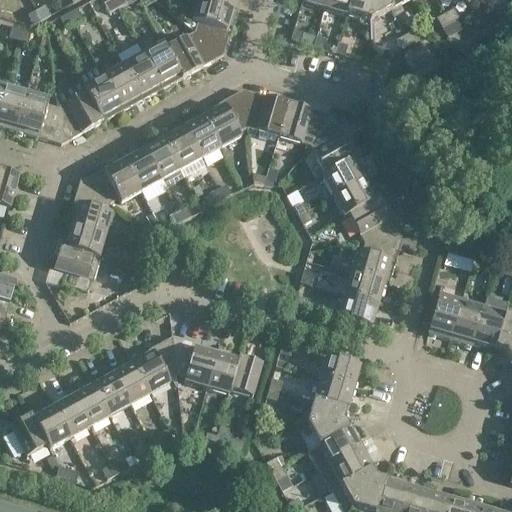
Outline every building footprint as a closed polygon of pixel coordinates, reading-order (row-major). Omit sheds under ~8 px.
[(125,7),(121,0),(114,0),(111,2),(116,12),(125,7)] [(234,0),(198,0),(197,3),(231,12),(234,0)] [(326,0),(301,0),(300,6),(323,12),(326,0)] [(350,0),(326,0),(323,12),(345,18),(350,0)] [(365,0),(350,0),(345,18),(368,25),(365,0)] [(390,13),(382,0),(365,0),(368,25),(390,13)] [(410,2),(408,0),(382,0),(390,13),(393,19),(402,14),(399,8),(410,2)] [(116,12),(111,2),(102,7),(108,16),(116,12)] [(231,12),(197,3),(191,25),(195,26),(193,35),(222,59),(235,13),(231,12)] [(43,9),(35,14),(40,23),(49,19),(43,9)] [(81,22),(76,12),(67,17),(73,26),(81,22)] [(452,12),(443,16),(449,26),(458,21),(452,12)] [(40,23),(35,14),(26,18),(32,28),(40,23)] [(449,26),(443,16),(435,21),(440,31),(449,26)] [(73,26),(67,17),(59,22),(64,31),(73,26)] [(20,33),(11,30),(7,41),(17,44),(20,33)] [(29,36),(20,33),(17,44),(26,47),(29,36)] [(302,36),(292,33),(289,44),(299,46),(302,36)] [(412,34),(403,38),(409,48),(418,44),(412,34)] [(193,35),(164,51),(180,82),(222,59),(193,35)] [(409,48),(403,38),(395,43),(400,53),(409,48)] [(315,40),(312,50),(322,53),(325,42),(315,40)] [(337,46),(334,57),(343,59),(346,49),(337,46)] [(162,47),(142,58),(161,93),(180,82),(164,51),(162,47)] [(428,60),(421,47),(402,58),(409,71),(428,60)] [(161,93),(142,58),(122,69),(141,103),(161,93)] [(141,103),(122,69),(102,80),(121,114),(141,103)] [(75,81),(78,85),(83,96),(84,95),(101,125),(121,114),(102,80),(96,70),(75,81)] [(83,96),(78,85),(54,98),(55,111),(59,148),(101,125),(84,95),(83,96)] [(25,97),(3,91),(0,102),(0,131),(14,135),(25,97)] [(246,132),(242,94),(200,117),(202,121),(203,121),(220,151),(240,140),(238,136),(246,132)] [(287,107),(242,94),(246,132),(277,141),(287,107)] [(48,104),(25,97),(14,135),(59,148),(55,111),(46,108),(48,104)] [(333,120),(287,107),(277,141),(309,150),(333,120)] [(356,162),(333,120),(309,150),(325,178),(325,179),(356,162)] [(203,121),(202,121),(183,132),(199,162),(220,151),(203,121)] [(181,128),(160,139),(179,173),(183,180),(203,169),(199,162),(183,132),(181,128)] [(179,173),(160,139),(140,150),(142,154),(159,185),(160,184),(164,191),(183,180),(179,173)] [(142,154),(123,164),(123,165),(140,195),(159,185),(142,154)] [(121,161),(99,173),(79,183),(109,207),(117,203),(119,207),(140,195),(123,165),(123,164),(121,161)] [(366,182),(356,162),(325,179),(325,178),(321,180),(332,201),(366,182)] [(258,172),(249,169),(251,188),(264,189),(265,183),(266,182),(256,179),(258,172)] [(18,177),(0,172),(0,209),(8,211),(18,177)] [(266,182),(265,183),(272,185),(275,174),(268,172),(266,182)] [(377,201),(366,182),(332,201),(343,221),(347,219),(347,218),(377,201)] [(109,207),(79,183),(66,229),(104,240),(111,217),(106,216),(109,207)] [(225,188),(216,193),(222,203),(230,198),(225,188)] [(222,203),(216,193),(207,198),(213,208),(222,203)] [(401,243),(377,201),(347,218),(347,219),(363,247),(401,243)] [(302,206),(292,211),(297,220),(307,215),(302,206)] [(185,210),(176,215),(181,225),(190,220),(185,210)] [(181,225),(176,215),(167,220),(173,229),(181,225)] [(311,223),(307,215),(297,220),(301,228),(311,223)] [(151,217),(145,220),(150,229),(156,226),(151,217)] [(104,240),(66,229),(59,251),(93,260),(92,261),(97,262),(104,240)] [(476,248),(451,241),(446,257),(472,264),(473,259),(476,248)] [(387,290),(401,243),(363,247),(360,256),(355,255),(349,278),(383,288),(382,288),(387,290)] [(486,251),(476,248),(473,259),(483,262),(486,251)] [(93,260),(59,251),(53,274),(64,277),(61,288),(86,295),(89,284),(92,285),(98,262),(97,262),(92,261),(93,260)] [(446,257),(443,267),(469,274),(472,264),(446,257)] [(133,262),(131,272),(142,275),(144,265),(133,262)] [(142,275),(131,272),(128,282),(139,285),(142,275)] [(312,281),(302,278),(299,287),(310,290),(312,281)] [(383,288),(349,278),(342,300),(376,309),(382,288),(383,288)] [(14,285),(0,280),(0,329),(1,330),(14,285)] [(306,303),(295,300),(292,309),(303,312),(306,303)] [(376,309),(342,300),(336,322),(370,332),(376,309)] [(426,337),(448,344),(460,307),(437,300),(426,337)] [(463,308),(460,307),(448,344),(471,351),(472,346),(481,313),(463,308)] [(503,319),(481,313),(472,346),(493,352),(503,319)] [(511,344),(511,321),(503,319),(493,352),(503,355),(511,344)] [(175,378),(171,340),(129,364),(131,368),(132,368),(148,398),(169,387),(167,383),(175,378)] [(216,354),(171,340),(175,378),(184,381),(183,386),(205,392),(216,354)] [(511,360),(511,344),(503,355),(508,363),(511,360)] [(292,351),(281,348),(278,358),(289,361),(292,351)] [(238,360),(216,354),(205,392),(227,398),(229,394),(228,393),(238,360)] [(261,367),(238,360),(228,393),(229,394),(251,400),(261,367)] [(325,361),(318,383),(352,393),(358,371),(325,361)] [(132,368),(131,368),(112,379),(129,409),(148,398),(132,368)] [(129,409),(112,379),(92,389),(108,420),(129,409)] [(281,386),(271,383),(268,392),(278,395),(281,386)] [(352,393),(318,383),(312,405),(345,414),(352,393)] [(108,420),(92,389),(72,401),(89,431),(108,420)] [(278,395),(268,392),(265,402),(276,405),(278,395)] [(89,431),(72,401),(53,411),(52,412),(69,442),(89,431)] [(345,414),(312,405),(305,428),(343,424),(345,414)] [(50,407),(29,418),(46,449),(48,453),(69,442),(52,412),(53,411),(50,407)] [(46,449),(29,418),(9,429),(26,460),(46,449)] [(347,432),(343,424),(305,428),(317,449),(347,433),(347,432)] [(351,430),(347,432),(347,433),(317,449),(328,469),(362,450),(351,430)] [(206,437),(203,447),(212,450),(215,439),(206,437)] [(225,442),(215,439),(212,450),(222,453),(225,442)] [(158,441),(149,446),(154,456),(163,451),(158,441)] [(154,456),(149,446),(140,451),(146,461),(154,456)] [(374,471),(362,450),(328,469),(339,490),(369,473),(374,471)] [(130,458),(124,461),(128,469),(134,466),(130,458)] [(275,461),(265,467),(270,476),(280,470),(275,461)] [(118,464),(109,469),(114,478),(123,473),(118,464)] [(114,478),(109,469),(101,473),(106,483),(114,478)] [(58,470),(55,480),(64,483),(68,473),(58,470)] [(284,479),(280,470),(270,476),(274,484),(284,479)] [(77,476),(68,473),(64,483),(74,486),(77,476)] [(369,473),(339,490),(330,494),(339,511),(349,511),(350,511),(374,481),(369,473)] [(375,511),(384,484),(374,481),(350,511),(355,511),(375,511)] [(287,483),(277,488),(280,495),(290,489),(287,483)] [(399,511),(405,491),(384,484),(375,511),(399,511)] [(422,511),(427,497),(405,491),(399,511),(422,511)] [(449,503),(427,497),(422,511),(447,511),(449,504),(449,503)] [(450,499),(449,503),(449,504),(447,511),(470,511),(472,505),(450,499)] [(297,502),(287,507),(289,511),(298,511),(302,510),(297,502)]
